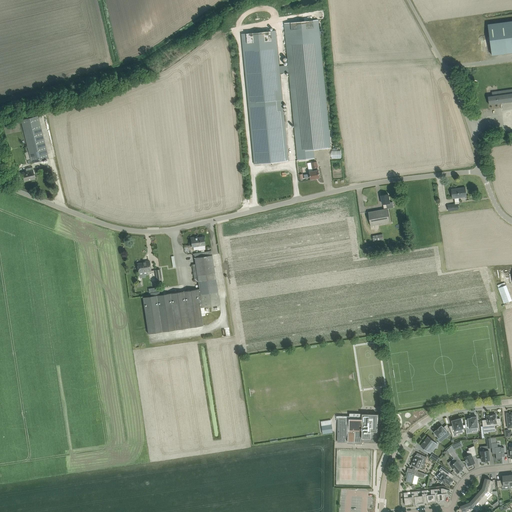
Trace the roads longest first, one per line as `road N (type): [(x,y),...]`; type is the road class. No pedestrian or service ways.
road 1 (unclassified): [(479,171),(350,187),(154,231),(90,219),(0,181)]
road 2 (residential): [(381,511),(393,453),(416,425),(443,411),(511,401)]
road 3 (unclassified): [(479,171),(460,98),(432,44)]
